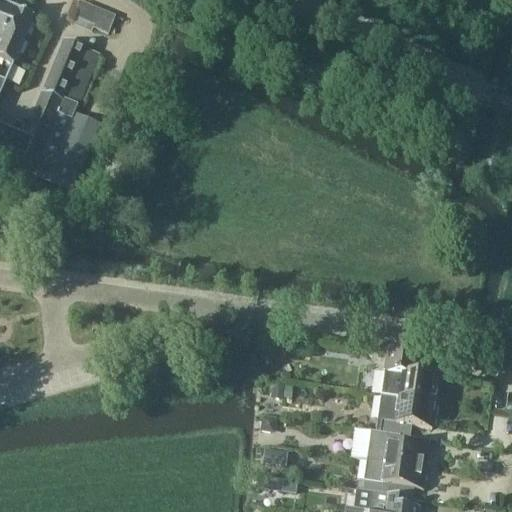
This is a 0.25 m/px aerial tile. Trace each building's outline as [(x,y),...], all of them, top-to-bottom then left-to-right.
[(0,161),(72,192),(101,124),(75,113),(99,57),(65,42),(27,129),(0,117),(0,97),(6,84),(0,81),(0,62),(13,68),(34,21),(0,6),(0,161)] [(107,36),(114,20),(80,6),(73,21),(107,36)] [(414,378),(418,356),(392,352),(390,363),(386,362),(381,399),(400,402),(436,407),(440,382),(414,378)] [(284,401),(285,389),(272,388),(271,403),(284,404),(284,401)] [(285,389),(284,401),(292,401),(293,389),(285,389)] [(381,399),(377,423),(381,424),(379,435),(406,439),(407,428),(433,432),(436,407),(400,402),(381,399)] [(276,421),(263,419),(262,432),(271,433),(275,430),(276,421)] [(426,473),(429,454),(415,452),(417,442),(371,435),(355,433),(351,462),(367,465),(426,473)] [(286,472),(288,457),(264,454),(263,468),(286,472)] [(423,493),(426,473),(367,465),(363,494),(372,495),(408,500),(410,491),(423,493)] [(283,483),(282,494),(295,495),(297,485),(283,483)] [(413,511),(407,511),(408,500),(372,495),(369,511),(349,511),(331,509),(330,511),(413,511)]
